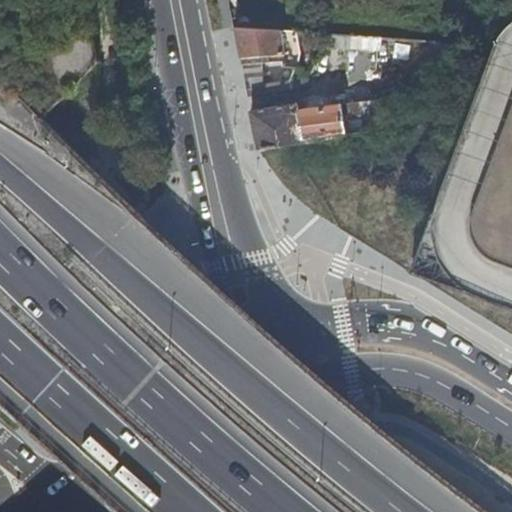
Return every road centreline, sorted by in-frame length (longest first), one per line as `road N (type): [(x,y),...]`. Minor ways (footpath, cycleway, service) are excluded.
road 1 (motorway): [(413,511),(0,162)]
road 2 (motorway): [(286,511),(120,371),(0,253)]
road 3 (primary): [(162,0),(208,212),(256,371)]
road 4 (primary): [(284,357),(219,148),(188,0)]
road 5 (motorway): [(0,336),(198,511)]
road 6 (primary): [(511,385),(399,324),(324,324),(284,357)]
road 7 (primary): [(284,357),(409,372),(511,429)]
road 8 (secondary): [(48,494),(256,371)]
road 9 (primary): [(331,511),(284,357)]
road 10 (primary): [(256,371),(297,511)]
